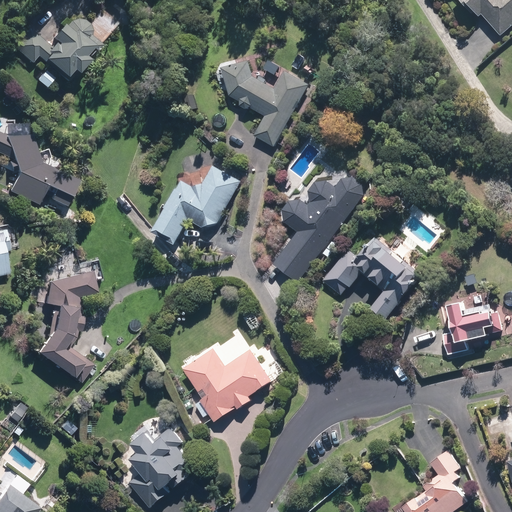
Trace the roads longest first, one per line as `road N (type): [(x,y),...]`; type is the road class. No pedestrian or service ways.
road 1 (residential): [(259,176),(243,264),(326,403)]
road 2 (residential): [(326,403),(250,511)]
road 3 (residential): [(502,511),(446,392)]
